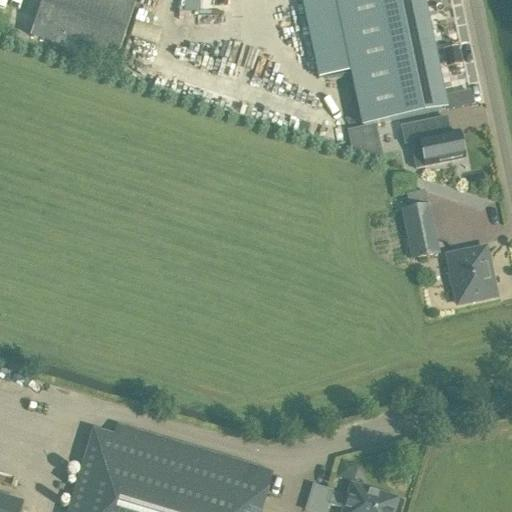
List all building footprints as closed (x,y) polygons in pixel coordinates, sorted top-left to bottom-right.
[(114,64),(134,1),(129,0),(40,0),(28,37),(114,64)] [(417,0),(336,0),(363,128),(376,125),(441,112),(417,0)] [(468,92),(444,97),(447,110),(471,105),(468,92)] [(463,160),(458,133),(447,135),(444,121),(446,120),(446,119),(401,128),(404,145),(410,144),(416,170),(463,160)] [(363,128),(347,131),(351,154),(384,165),(376,125),(363,128)] [(402,212),(412,260),(437,255),(427,207),(402,212)] [(447,257),(457,305),(495,298),(489,269),(484,270),(480,250),(447,257)] [(259,511),(270,475),(117,428),(114,437),(93,430),(68,511),(259,511)] [(343,511),(391,511),(395,501),(352,487),(348,499),(331,494),(331,492),(313,487),(305,511),(309,511),(325,511),(327,505),(344,510),(343,511)] [(18,511),(20,509),(0,502),(0,511),(18,511)]
